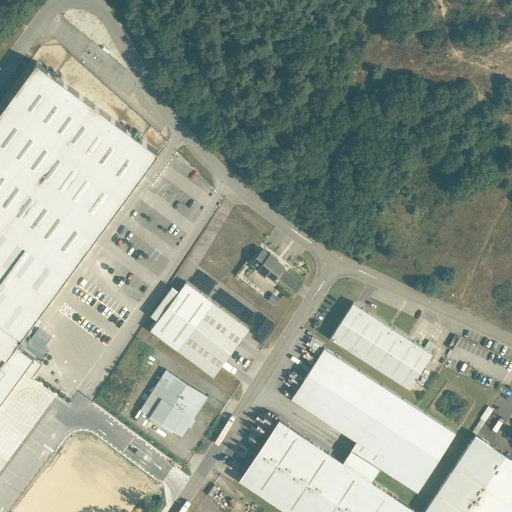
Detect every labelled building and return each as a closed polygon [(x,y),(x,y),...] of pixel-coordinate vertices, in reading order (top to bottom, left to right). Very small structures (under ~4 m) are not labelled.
[(0,397),(22,367),(33,375),(42,363),(16,344),(159,151),(37,61),(0,111),(0,397)] [(274,279),(283,267),(284,265),(277,259),(278,258),(271,252),(269,254),(263,249),(252,262),(259,267),(258,269),(265,274),(266,273),(274,279)] [(249,327),(186,281),(151,329),(213,376),(249,327)] [(279,298),(273,293),(269,299),(275,304),(279,298)] [(331,337),(410,388),(432,352),(353,301),(331,337)] [(30,338),(24,346),(42,359),(48,351),(30,338)] [(511,511),(511,457),(476,433),(423,511),(419,511),(372,480),(380,466),(418,490),(456,431),(324,347),(292,397),(357,439),(343,461),(279,419),(240,478),(290,511),(511,511)] [(208,395),(166,368),(136,417),(138,418),(137,419),(146,425),(149,421),(170,434),(173,429),(182,435),(208,395)] [(94,398),(83,417),(91,422),(102,403),(94,398)] [(485,419),(492,407),(488,405),(481,417),(485,419)] [(57,496),(45,511),(75,511),(76,511),(85,511),(100,491),(116,503),(122,495),(106,484),(110,479),(94,469),(99,462),(73,443),(43,486),(57,496)]
